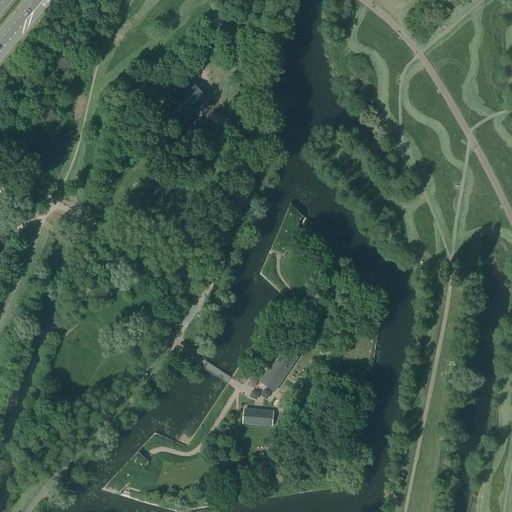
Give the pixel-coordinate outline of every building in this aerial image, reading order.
[(191,81),(160,110),(177,128),(208,99),(191,81)] [(277,254),(284,257),(285,255),(287,250),(300,223),(301,219),(303,217),(304,216),(291,202),(270,251),(271,251),(277,254)] [(343,301),(337,292),(327,299),(332,308),(343,301)] [(335,376),(338,382),(347,378),(335,353),(326,358),(329,364),(335,376)] [(257,399),(260,393),(253,390),(250,396),(257,399)] [(244,410),(242,426),(272,429),(274,412),(244,410)] [(138,452),(137,451),(100,490),(120,496),(120,494),(121,492),(127,486),(143,468),(144,468),(148,464),(149,463),(145,459),(138,452)]
